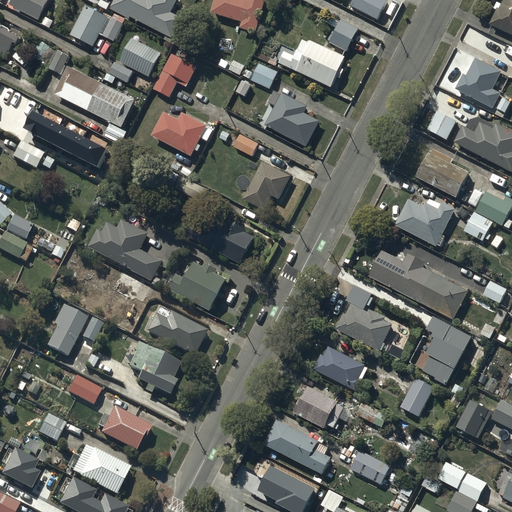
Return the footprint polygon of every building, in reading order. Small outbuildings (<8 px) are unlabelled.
[(50,0),(14,0),(11,6),(40,21),(50,0)] [(116,0),(112,10),(130,20),(131,18),(173,39),(183,20),(173,15),(180,0),(116,0)] [(214,0),(211,12),(242,21),(241,27),(255,31),(264,0),(214,0)] [(385,0),(384,0),(351,0),(349,5),(375,19),(385,0)] [(511,0),(503,0),(499,8),(497,7),(489,24),(511,34),(511,0)] [(109,20),(87,7),(71,36),(94,48),(109,20)] [(54,22),(47,19),(44,25),(51,29),(54,22)] [(334,27),(337,22),(331,19),(328,24),(334,27)] [(124,25),(114,20),(104,37),(115,43),(124,25)] [(357,29),(340,20),(328,43),(345,51),(357,29)] [(3,26),(0,24),(0,56),(5,59),(13,42),(16,44),(20,38),(2,29),(3,26)] [(293,56),(283,51),(278,62),(330,86),(334,75),(338,77),(342,69),(339,67),(344,56),(309,40),(308,42),(301,39),(293,56)] [(163,55),(134,40),(122,63),(150,78),(163,55)] [(52,48),(42,43),(34,57),(44,63),(52,48)] [(70,58),(58,52),(49,70),(61,76),(70,58)] [(197,67),(172,54),(154,90),(170,98),(178,82),(187,87),(197,67)] [(501,71),(475,58),(466,75),(463,73),(455,89),(492,108),(500,93),(491,89),(501,71)] [(229,64),(223,60),(220,66),(226,69),(229,64)] [(246,68),(235,63),(231,72),(241,77),(246,68)] [(135,73),(116,64),(111,75),(129,84),(135,73)] [(277,72),(259,64),(251,80),(270,89),(277,72)] [(137,102),(69,69),(56,96),(123,129),(137,102)] [(116,79),(108,75),(106,81),(114,85),(116,79)] [(250,85),(242,81),(236,91),(245,96),(250,85)] [(280,93),(273,90),(267,101),(274,104),(264,124),(305,145),(318,121),(303,113),(307,106),(281,93),(280,93)] [(510,102),(502,98),(497,108),(505,112),(510,102)] [(456,121),(437,111),(427,130),(446,140),(456,121)] [(179,119),(165,112),(153,135),(191,155),(207,125),(182,113),(179,119)] [(0,113),(0,128),(14,136),(20,124),(0,113)] [(110,153),(37,115),(28,132),(101,170),(110,153)] [(475,131),(463,125),(454,142),(511,171),(511,170),(511,131),(496,123),(493,128),(480,121),(475,131)] [(128,134),(112,126),(106,137),(122,145),(128,134)] [(229,134),(223,131),(219,138),(226,141),(229,134)] [(258,144),(240,134),(233,147),(251,156),(258,144)] [(44,156),(22,144),(14,158),(36,170),(44,156)] [(452,159),(430,148),(416,176),(455,196),(468,172),(450,163),(452,159)] [(55,162),(48,158),(43,166),(50,170),(55,162)] [(291,176),(262,161),(242,199),(264,210),(271,195),(279,199),(291,176)] [(193,173),(185,169),(182,174),(189,178),(193,173)] [(173,191),(180,176),(168,170),(161,184),(173,191)] [(210,191),(182,178),(176,190),(204,203),(210,191)] [(503,201),(485,191),(475,212),(502,226),(511,206),(511,199),(506,196),(503,201)] [(423,206),(408,199),(394,225),(435,246),(454,210),(441,203),(438,209),(424,203),(423,206)] [(0,227),(12,216),(0,204),(0,227)] [(491,222),(473,212),(463,231),(481,240),(491,222)] [(245,229),(229,220),(227,224),(211,216),(198,240),(240,262),(253,237),(244,232),(245,229)] [(34,226),(15,217),(7,232),(27,241),(34,226)] [(148,233),(121,219),(118,226),(107,221),(103,229),(97,227),(88,246),(151,278),(160,260),(139,250),(148,233)] [(80,225),(72,221),(68,229),(76,233),(80,225)] [(27,245),(5,234),(0,244),(0,249),(20,260),(27,245)] [(503,239),(497,235),(492,244),(497,247),(503,239)] [(65,252),(57,248),(53,256),(61,260),(65,252)] [(404,261),(381,249),(368,276),(453,318),(467,291),(422,269),(425,262),(407,253),(404,261)] [(203,266),(193,261),(185,276),(175,271),(167,288),(210,310),(226,278),(214,272),(216,268),(205,262),(203,266)] [(144,282),(124,271),(113,290),(133,301),(144,282)] [(113,279),(102,274),(96,284),(107,290),(113,279)] [(163,282),(157,279),(154,285),(160,288),(163,282)] [(506,289),(490,281),(483,295),(499,303),(506,289)] [(65,289),(55,283),(50,292),(61,298),(65,289)] [(371,293),(354,284),(346,300),(364,309),(366,304),(369,305),(373,298),(369,297),(371,293)] [(89,316),(64,303),(55,322),(59,324),(48,345),(69,355),(89,316)] [(368,311),(351,303),(346,313),(343,312),(335,328),(378,349),(391,324),(384,321),(385,317),(369,309),(368,311)] [(138,314),(129,309),(125,317),(123,316),(122,318),(132,324),(138,314)] [(208,329),(172,310),(168,317),(157,311),(147,329),(195,354),(208,329)] [(472,335),(432,315),(425,329),(431,333),(429,336),(434,339),(426,355),(430,357),(422,372),(436,379),(435,380),(446,386),(472,335)] [(125,321),(117,316),(112,325),(120,329),(125,321)] [(104,322),(93,317),(84,336),(95,341),(104,322)] [(140,329),(126,321),(121,329),(136,337),(140,329)] [(495,329),(486,324),(481,334),(490,339),(495,329)] [(182,361),(138,340),(135,348),(137,349),(130,364),(142,370),(138,378),(149,383),(146,389),(152,392),(155,386),(170,394),(177,380),(173,378),(182,361)] [(404,351),(392,344),(387,352),(400,359),(404,351)] [(368,366),(328,346),(324,355),(321,354),(313,369),(355,390),(368,366)] [(102,388),(76,375),(68,390),(93,404),(102,388)] [(434,387),(416,378),(400,407),(419,417),(434,387)] [(499,383),(492,379),(486,390),(493,394),(499,383)] [(26,386),(21,383),(17,390),(23,393),(26,386)] [(41,387),(34,383),(29,393),(35,396),(41,387)] [(464,388),(456,384),(452,391),(460,395),(464,388)] [(343,407),(308,388),(303,399),(300,397),(292,412),(323,429),(326,425),(335,430),(337,425),(334,423),(343,407)] [(17,397),(7,392),(5,397),(14,402),(17,397)] [(462,400),(455,395),(450,405),(457,409),(462,400)] [(511,407),(502,402),(493,420),(511,429),(511,407)] [(386,416),(362,403),(355,414),(380,427),(386,416)] [(489,413),(472,404),(458,431),(476,439),(489,413)] [(153,424),(115,405),(102,431),(137,449),(143,439),(145,440),(153,424)] [(67,422),(48,413),(39,432),(58,441),(67,422)] [(319,441),(276,419),(263,443),(321,474),(330,458),(314,450),(319,441)] [(131,466),(87,443),(74,468),(82,472),(81,474),(117,492),(131,466)] [(39,460),(15,448),(3,472),(32,487),(40,471),(35,469),(39,460)] [(390,467),(360,451),(350,468),(380,484),(390,467)] [(479,502),(488,485),(448,464),(440,481),(479,502)] [(301,511),(314,488),(270,465),(257,490),(276,500),(275,503),(293,511),(301,511)] [(96,489),(72,477),(60,502),(78,511),(125,511),(128,506),(105,494),(101,502),(92,498),(96,489)] [(438,495),(442,486),(430,480),(425,488),(438,495)] [(414,493),(405,488),(402,494),(411,499),(414,493)] [(342,497),(329,489),(321,504),(334,511),(342,497)] [(474,511),(479,504),(458,494),(448,511),(474,511)] [(17,511),(21,506),(0,495),(0,511),(17,511)]
